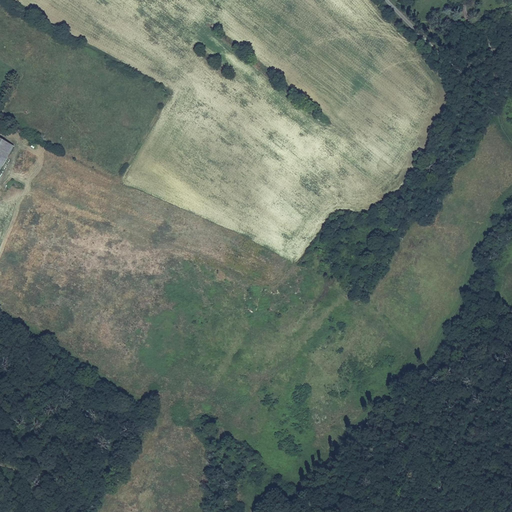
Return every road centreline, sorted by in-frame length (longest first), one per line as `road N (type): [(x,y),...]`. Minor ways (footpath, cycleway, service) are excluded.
road 1 (track): [(296,511),(302,489),(435,347),(477,255),(511,207)]
road 2 (unclassified): [(387,0),(456,64),(476,63),(511,36)]
